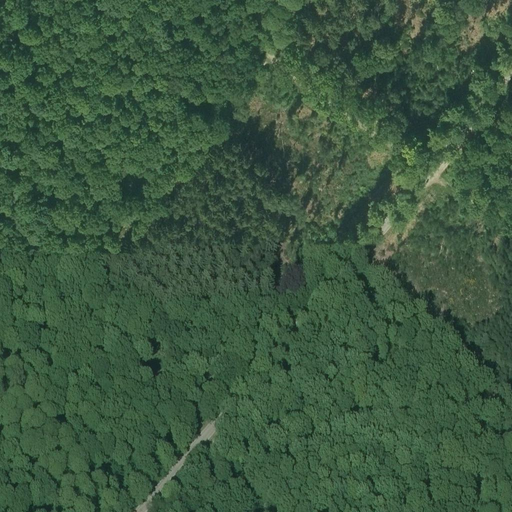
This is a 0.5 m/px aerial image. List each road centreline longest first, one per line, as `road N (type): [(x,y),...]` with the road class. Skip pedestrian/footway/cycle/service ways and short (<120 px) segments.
road 1 (unknown): [(24,397),(105,296),(163,319),(278,302),(377,196),(511,23)]
road 2 (tertiary): [(139,511),(511,67)]
road 3 (track): [(24,397),(81,295),(269,55)]
